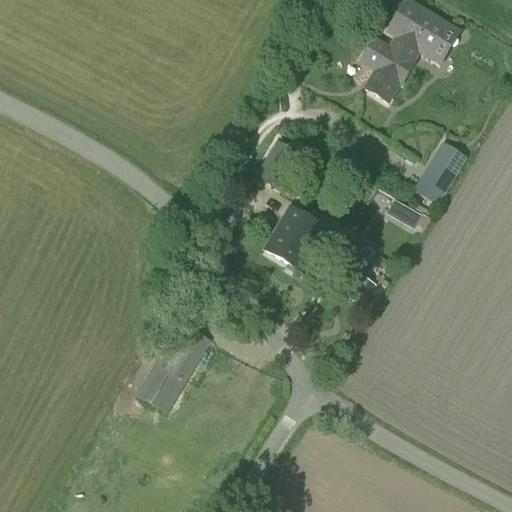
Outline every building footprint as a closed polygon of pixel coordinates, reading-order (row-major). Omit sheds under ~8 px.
[(430,62),(451,29),(406,2),(386,35),(396,41),(390,51),(374,41),(360,64),(401,89),(414,66),(412,65),(418,55),(430,62)] [(296,155),(277,144),(256,179),(275,191),(296,155)] [(466,161),(442,146),(412,196),(436,210),(466,161)] [(308,278),(317,263),(311,260),(328,233),(292,210),(266,252),(308,278)] [(421,217),(420,219),(422,219),(417,228),(426,233),(431,223),(421,217)] [(362,309),(375,288),(360,279),(374,256),(360,247),(332,291),(362,309)] [(166,418),(210,344),(179,325),(134,399),(166,418)]
